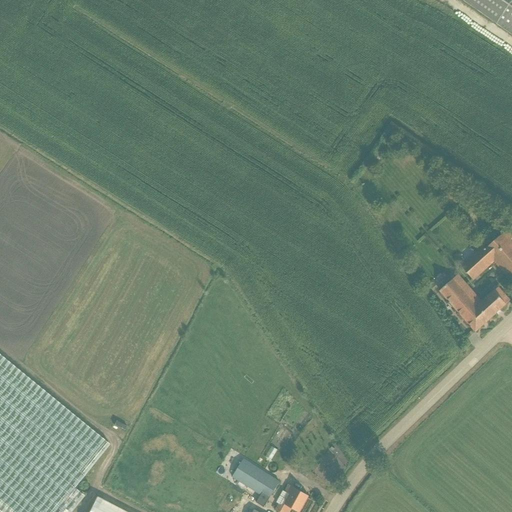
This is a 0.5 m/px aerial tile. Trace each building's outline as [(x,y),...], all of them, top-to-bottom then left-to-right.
[(511,0),(460,0),(511,35),(511,0)] [(64,189),(0,302),(0,342),(7,347),(5,351),(15,357),(13,360),(46,379),(130,230),(90,208),(92,205),(64,189)] [(447,199),(454,207),(461,201),(457,196),(455,196),(451,191),(448,190),(441,196),(445,201),(447,199)] [(483,247),(460,267),(473,281),(495,262),(508,278),(511,274),(511,242),(511,240),(511,239),(511,238),(511,232),(508,229),(485,249),(483,247)] [(475,332),(508,301),(495,286),(480,300),(458,275),(439,292),(447,301),(448,300),(450,302),(449,303),(458,314),(459,313),(460,314),(459,315),(468,326),(469,325),(471,327),(475,332)] [(111,444),(0,355),(0,511),(70,511),(84,495),(75,488),(111,444)] [(56,387),(59,383),(50,375),(47,379),(56,387)] [(111,419),(108,426),(119,431),(122,424),(111,419)] [(266,461),(274,449),(267,445),(260,457),(266,461)] [(275,484),(240,464),(232,477),(267,497),(275,484)] [(294,511),(297,511),(307,497),(286,485),(276,500),(294,511)] [(123,511),(101,500),(94,511),(123,511)]
